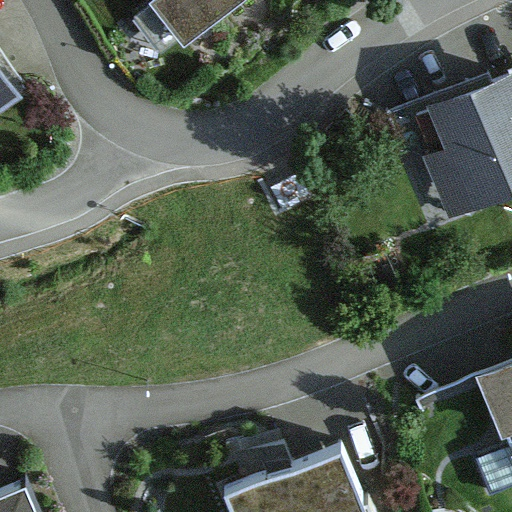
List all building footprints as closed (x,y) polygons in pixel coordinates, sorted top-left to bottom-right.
[(162,0),(189,36),(237,0),(162,0)] [(0,92),(25,76),(0,39),(0,92)] [(511,198),(511,74),(442,101),(483,209),(511,198)] [(511,451),(511,358),(478,372),(511,451)] [(233,511),(390,511),(352,421),(219,478),(233,511)] [(0,511),(36,511),(22,477),(0,485),(0,511)]
